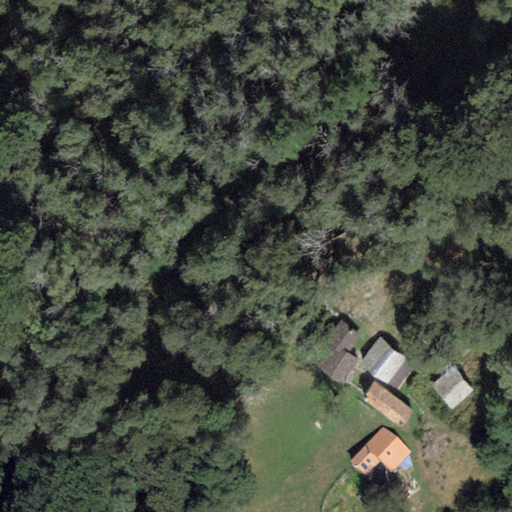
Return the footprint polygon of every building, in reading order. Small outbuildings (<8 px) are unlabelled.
[(337,316),(310,351),(341,374),(358,351),(349,344),(358,332),(337,316)] [(418,363),(380,333),(362,356),(400,386),(418,363)] [(453,360),(430,377),(450,405),(473,389),(453,360)] [(373,374),(361,387),(400,421),(412,407),(373,374)] [(411,453),(383,425),(347,461),(363,477),(379,461),(391,473),(411,453)]
